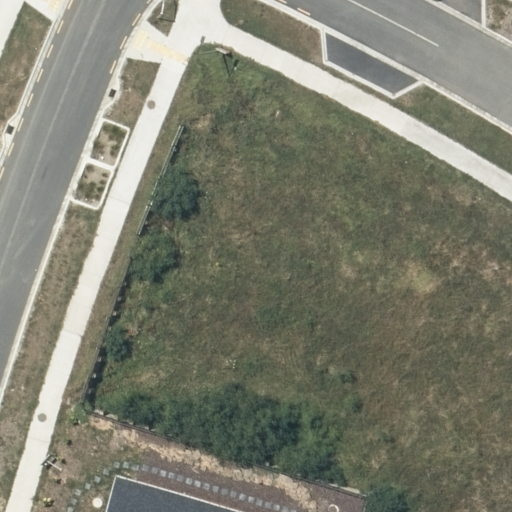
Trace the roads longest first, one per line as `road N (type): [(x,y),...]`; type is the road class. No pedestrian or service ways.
road 1 (residential): [(108,0),(31,157),(0,256)]
road 2 (residential): [(511,82),(354,0)]
